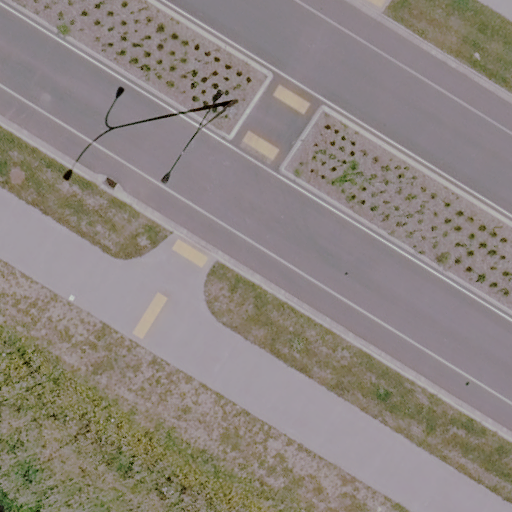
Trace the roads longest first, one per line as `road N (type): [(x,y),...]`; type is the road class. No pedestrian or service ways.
road 1 (secondary): [(511,371),(0,53)]
road 2 (secondary): [(240,0),(511,169)]
